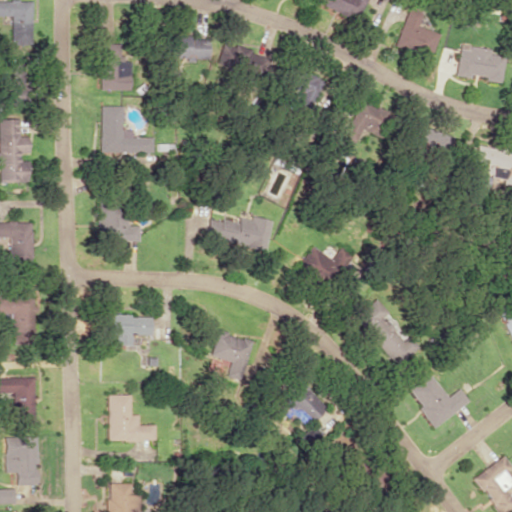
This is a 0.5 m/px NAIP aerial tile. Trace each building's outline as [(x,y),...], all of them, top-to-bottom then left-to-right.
[(28,0),(0,0),(0,14),(6,15),(6,41),(28,41),(28,0)] [(345,13),(346,8),(354,11),(356,3),(345,0),(314,0),(313,4),(345,13)] [(435,33),(414,25),(419,12),(404,7),(391,45),(427,57),(435,33)] [(166,33),(187,34),(187,37),(205,37),(204,57),(190,56),(190,59),(183,59),(183,57),(153,55),(154,35),(166,36),(166,33)] [(94,41),(117,42),(116,54),(120,54),(120,59),(127,59),(127,88),(96,88),(96,57),(94,56),(94,41)] [(452,73),(482,78),(482,79),(496,82),(501,56),(485,54),(486,48),(457,43),(452,73)] [(2,84),(0,83),(0,104),(28,104),(28,86),(22,86),(22,63),(2,63),(2,84)] [(287,113),(303,120),(320,80),(305,73),(287,113)] [(359,129),(371,135),(382,111),(356,99),(340,134),(354,140),(359,129)] [(148,152),(148,136),(128,136),(128,129),(118,129),(118,105),(96,104),(96,151),(148,152)] [(0,181),(25,182),(24,159),(17,159),(17,152),(25,152),(25,135),(15,135),(15,118),(0,117),(0,181)] [(415,150),(442,146),(440,130),(417,133),(418,138),(414,139),(415,150)] [(470,167),(487,170),(485,187),(498,189),(499,184),(511,185),(511,150),(473,145),(470,167)] [(134,239),(134,224),(123,224),(123,213),(113,213),(113,204),(100,204),(101,239),(134,239)] [(268,219),(248,215),(247,219),(236,216),(234,223),(204,216),(200,236),(262,249),(268,219)] [(0,237),(5,237),(4,268),(26,269),(28,222),(0,220),(0,237)] [(291,270),(320,290),(347,252),(336,245),(327,258),(308,245),(291,270)] [(0,312),(9,313),(9,342),(30,342),(30,295),(0,294),(0,312)] [(351,317),(394,366),(416,346),(405,335),(400,339),(379,316),(385,311),(373,297),(351,317)] [(511,303),(495,311),(511,349),(511,303)] [(101,314),(100,333),(109,334),(109,344),(127,344),(127,334),(146,334),(146,315),(101,314)] [(206,355),(224,360),(220,376),(236,380),(247,338),(212,330),(206,355)] [(443,396),(427,373),(406,388),(418,405),(415,407),(429,426),(465,400),(456,387),(443,396)] [(0,376),(0,392),(8,392),(9,423),(30,422),(29,376),(0,376)] [(290,414),(303,426),(323,405),(294,378),(270,404),(285,419),(290,414)] [(104,440),(150,439),(149,423),(133,424),(133,413),(126,413),(125,393),(103,394),(104,440)] [(0,436),(1,472),(11,471),(11,484),(33,483),(32,435),(0,436)] [(469,475),(492,511),(498,511),(511,503),(502,489),(511,482),(511,480),(505,469),(507,467),(499,455),(469,475)] [(126,482),(104,482),(104,511),(135,511),(135,493),(126,493),(126,482)] [(0,502),(11,502),(11,487),(0,487),(0,502)] [(408,511),(402,503),(387,511),(408,511)]
